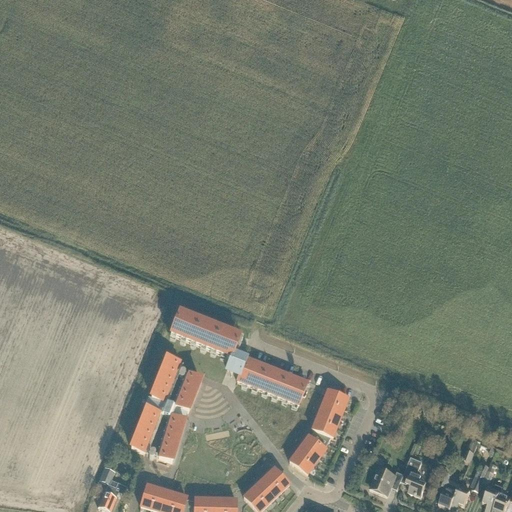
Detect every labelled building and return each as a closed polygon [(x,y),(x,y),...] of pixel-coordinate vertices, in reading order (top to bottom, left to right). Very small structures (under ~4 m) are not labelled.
[(233,359),(240,341),(179,317),(171,337),(231,361),(227,371),(240,377),(237,384),(298,408),(306,388),(245,364),(244,366),(238,363),(238,361),(233,359)] [(148,410),(132,451),(144,456),(160,417),(168,420),(157,457),(155,457),(155,456),(155,455),(155,454),(154,454),(154,453),(153,453),(152,453),(151,453),(150,454),(150,455),(149,457),(149,458),(149,459),(149,460),(150,460),(150,461),(151,461),(152,461),(153,461),(153,460),(154,460),(154,459),(156,460),(156,461),(172,465),(184,424),(182,424),(186,414),(188,415),(201,383),(186,377),(185,377),(185,376),(185,375),(185,374),(184,374),(184,373),(183,373),(182,373),(181,373),(181,374),(180,374),(180,375),(179,377),(179,378),(179,379),(179,380),(180,381),(181,381),(182,381),(183,381),(184,380),(184,379),(185,379),(173,408),(165,405),(180,367),(180,365),(168,360),(151,401),(149,400),(146,409),(148,410)] [(324,404),(344,412),(348,402),(327,394),(324,404)] [(340,421),(344,412),(324,404),(320,413),(340,421)] [(316,423),(336,431),(340,421),(320,413),(316,423)] [(333,441),(336,431),(316,423),(312,433),(314,433),(331,440),(333,441)] [(394,430),(391,438),(399,441),(402,433),(394,430)] [(314,433),(310,441),(324,452),(331,440),(314,433)] [(326,453),(310,441),(308,440),(302,448),(320,461),(326,453)] [(296,456),(313,469),(320,461),(302,448),(296,456)] [(470,465),(474,456),(467,453),(464,462),(470,465)] [(313,469),(296,456),(289,465),(307,478),(313,469)] [(411,460),(403,479),(409,481),(406,488),(411,490),(409,496),(421,501),(425,489),(419,486),(422,480),(416,478),(422,465),(411,460)] [(489,470),(483,486),(489,489),(497,469),(491,466),(489,470)] [(479,495),(483,486),(489,470),(483,467),(472,492),(479,495)] [(108,487),(98,511),(101,511),(112,511),(119,495),(124,497),(127,489),(112,483),(115,474),(105,470),(99,483),(108,487)] [(455,473),(447,470),(439,489),(446,492),(449,486),(455,473)] [(266,479),(281,495),(289,488),(274,472),(266,479)] [(378,474),(371,491),(388,498),(391,491),(397,493),(403,478),(397,475),(395,481),(378,474)] [(274,502),(281,495),(266,479),(259,486),(274,502)] [(251,493),(266,509),(274,502),(259,486),(251,493)] [(449,511),(450,511),(457,496),(459,490),(449,486),(446,492),(440,508),(449,511)] [(459,490),(457,496),(450,511),(457,511),(458,510),(456,509),(458,506),(466,509),(471,495),(465,492),(467,488),(461,486),(459,490)] [(486,511),(494,511),(501,496),(503,490),(496,487),(490,490),(484,506),(490,508),(489,511),(487,511),(486,511)] [(141,510),(147,511),(150,511),(157,492),(147,489),(141,510)] [(161,511),(167,495),(157,492),(150,511),(161,511)] [(263,511),(266,509),(251,493),(244,500),(254,511),(263,511)] [(172,511),(177,498),(167,495),(161,511),(172,511)] [(511,500),(501,496),(494,511),(507,511),(510,504),(511,504),(511,500)] [(187,501),(177,498),(172,511),(183,511),(186,503),(187,501)] [(204,511),(205,502),(195,502),(195,504),(194,511),(204,511)] [(215,511),(215,503),(205,502),(204,511),(215,511)] [(194,511),(195,504),(186,503),(183,511),(194,511)] [(225,511),(226,503),(215,503),(215,511),(225,511)] [(226,503),(225,511),(236,511),(236,503),(226,503)]
